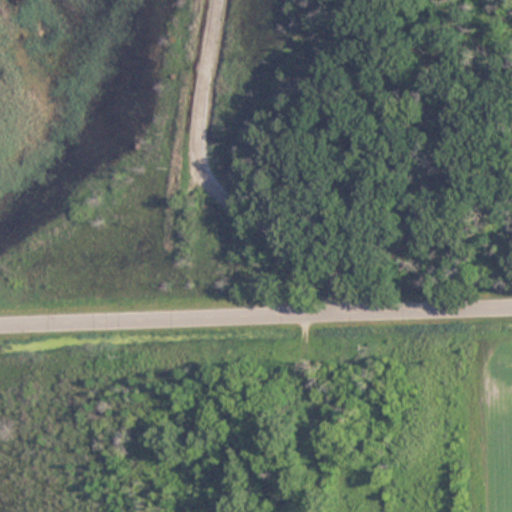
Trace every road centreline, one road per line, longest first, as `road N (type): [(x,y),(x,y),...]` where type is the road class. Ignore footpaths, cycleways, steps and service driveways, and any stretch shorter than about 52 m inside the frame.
road 1 (secondary): [(0,323),(511,305)]
road 2 (residential): [(346,311),(337,268),(230,208),(197,159),(216,0)]
